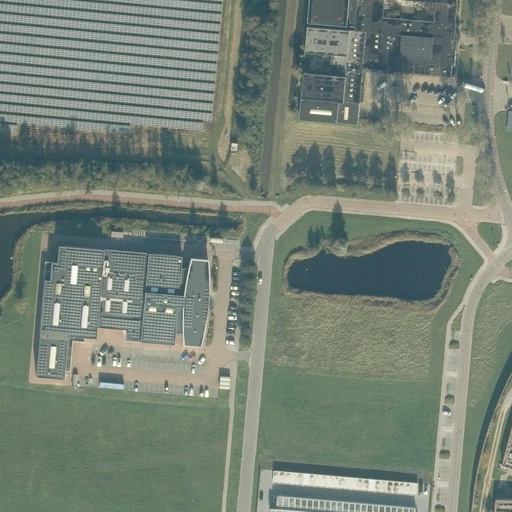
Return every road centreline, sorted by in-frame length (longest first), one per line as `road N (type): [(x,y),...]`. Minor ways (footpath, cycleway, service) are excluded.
road 1 (unclassified): [(244,511),(265,244),(273,229),(318,201),(479,214),(507,209)]
road 2 (unclassified): [(511,251),(496,261),(464,316),(450,511)]
road 3 (track): [(251,202),(212,151),(233,0)]
road 4 (track): [(212,151),(0,147)]
road 5 (unclassified): [(507,209),(488,124),(495,0)]
road 6 (unknown): [(265,511),(267,484),(425,497),(424,511)]
road 7 (unknown): [(225,261),(61,237),(50,237),(42,257)]
